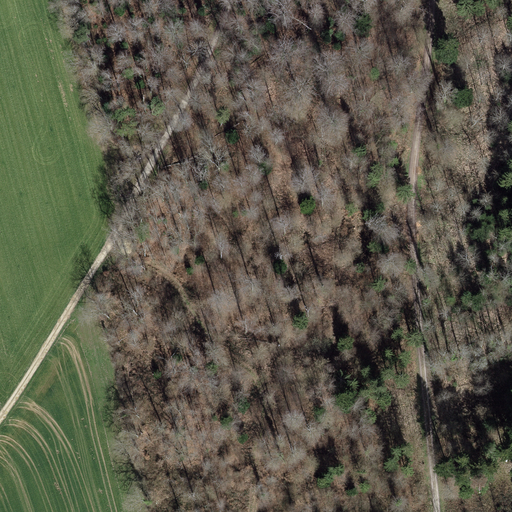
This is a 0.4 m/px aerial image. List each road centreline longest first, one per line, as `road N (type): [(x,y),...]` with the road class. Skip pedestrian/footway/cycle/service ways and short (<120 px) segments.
road 1 (track): [(431,0),(411,205),(436,511)]
road 2 (track): [(229,0),(191,110),(0,416)]
